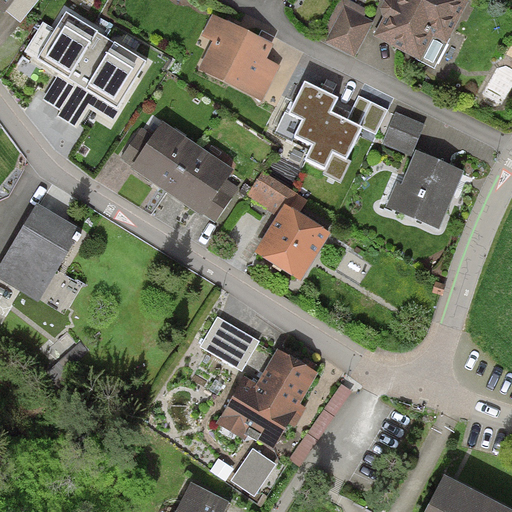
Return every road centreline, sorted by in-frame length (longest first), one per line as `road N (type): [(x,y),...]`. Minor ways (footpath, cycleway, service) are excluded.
road 1 (residential): [(430,388),(358,363),(74,188),(44,164),(0,105)]
road 2 (residential): [(228,0),(511,146)]
road 3 (residential): [(511,170),(490,202),(430,388)]
